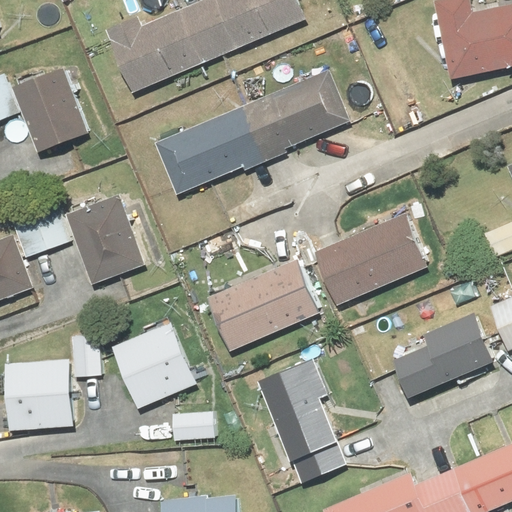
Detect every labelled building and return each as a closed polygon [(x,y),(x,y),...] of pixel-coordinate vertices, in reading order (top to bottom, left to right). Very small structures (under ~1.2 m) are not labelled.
[(1,0),(0,0),(0,36),(13,31),(1,0)] [(117,28),(144,91),(319,17),(311,0),(206,0),(154,22),(150,14),(117,28)] [(485,0),(449,0),(465,77),(511,66),(511,4),(487,10),(485,0)] [(75,66),(26,85),(51,150),(100,130),(75,66)] [(339,67),(166,141),(189,194),(253,167),(254,170),(299,151),(298,148),(361,121),(339,67)] [(130,192),(77,213),(105,283),(158,262),(130,192)] [(326,250),(347,301),(439,262),(417,212),(326,250)] [(23,233),(0,241),(0,302),(42,287),(23,233)] [(217,292),(240,347),(331,309),(308,255),(217,292)] [(511,299),(497,306),(511,337),(511,299)] [(422,393),(507,357),(486,308),(434,330),(439,342),(406,356),(422,393)] [(181,317),(122,344),(151,406),(210,378),(181,317)] [(18,358),(23,427),(85,423),(81,354),(18,358)] [(323,354),(267,379),(311,480),(359,459),(331,395),(339,391),(323,354)] [(221,413),(175,412),(175,442),(221,443),(221,413)] [(420,468),(333,505),(335,511),(478,511),(484,510),(485,511),(489,511),(511,502),(511,444),(426,481),(420,468)] [(255,511),(252,486),(171,498),(173,511),(255,511)]
